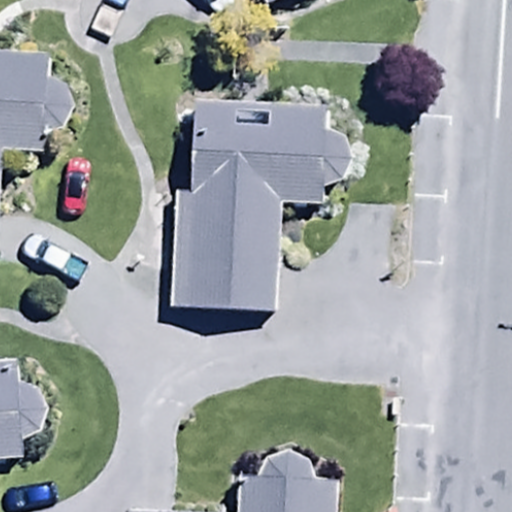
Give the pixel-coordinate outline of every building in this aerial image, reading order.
[(314,0),(256,0),(265,21),(314,0)] [(48,96),(50,67),(0,66),(0,162),(43,164),(43,147),(60,147),(73,128),(65,99),(48,96)] [(191,201),(175,202),(171,328),(278,331),(281,219),(318,221),(318,200),(337,201),(352,174),(341,154),(322,148),(322,122),(191,122),(191,201)] [(0,468),(21,468),(19,449),(38,448),(41,427),(34,402),(16,401),(15,376),(0,376),(0,468)] [(335,511),(336,499),(311,497),(307,481),(294,471),(269,474),(259,490),(241,491),(240,511),(335,511)]
